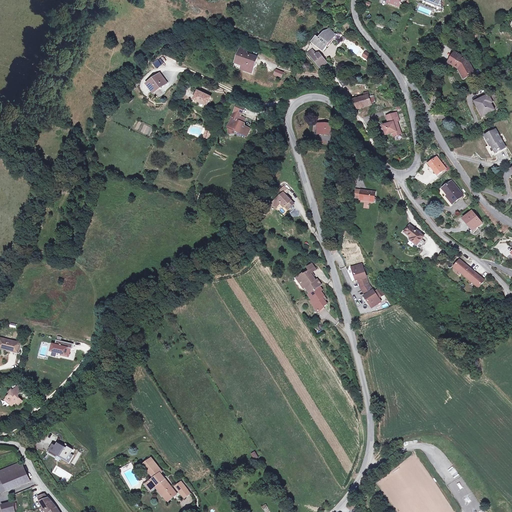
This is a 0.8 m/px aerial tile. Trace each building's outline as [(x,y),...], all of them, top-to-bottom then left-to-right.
[(326,45),(335,34),(329,30),(324,32),(318,39),(316,37),(312,42),(323,51),(327,46),(326,45)] [(249,49),(241,46),(236,62),(234,67),(252,74),(255,66),(253,66),(256,57),(250,55),(249,56),(246,55),(249,49)] [(327,63),(319,54),(317,54),(316,55),(313,51),(309,55),(321,69),(327,63)] [(474,73),(467,60),(455,53),(449,63),(459,68),(461,67),(462,69),(461,70),(465,78),(474,73)] [(153,63),(157,69),(162,65),(158,59),(153,63)] [(276,69),(273,75),(281,78),(284,72),(276,69)] [(167,84),(160,74),(147,84),(152,92),(159,87),(160,89),(167,84)] [(352,81),(347,74),(338,80),(343,87),(352,81)] [(211,98),(198,91),(194,100),(194,101),(198,103),(207,107),(211,98)] [(372,104),(370,97),(369,95),(366,96),(359,98),(362,108),(372,104)] [(482,116),(494,110),(491,103),(489,101),(491,100),(488,95),(478,100),(480,105),(477,107),(482,116)] [(362,108),(359,98),(352,100),(355,110),(362,108)] [(238,104),(235,111),(241,114),(242,114),(245,108),(238,104)] [(228,126),(230,134),(235,134),(236,132),(239,133),(247,132),(249,128),(244,126),(245,124),(243,123),(239,121),(241,117),(240,116),(241,114),(235,111),(228,126)] [(401,134),(397,122),(399,121),(397,113),(389,116),(392,123),(389,124),(383,126),(386,135),(393,133),(395,133),(396,136),(401,134)] [(319,125),(318,133),(330,134),(330,125),(319,125)] [(505,148),(496,131),(485,137),(490,145),(491,144),(492,146),(496,153),(505,148)] [(441,157),(438,159),(446,169),(447,171),(450,169),(441,157)] [(446,169),(438,159),(437,158),(429,164),(437,175),(446,169)] [(463,196),(452,181),(443,188),(448,195),(446,196),(453,204),(463,196)] [(280,189),(281,190),(284,193),(286,195),(289,191),(284,185),(280,189)] [(360,200),(374,202),(375,192),(356,190),(355,198),(360,198),(360,200)] [(286,195),(284,193),(280,196),(273,204),(277,208),(282,203),(288,210),(294,204),(286,195)] [(465,201),(469,206),(471,205),(474,202),(470,196),(465,201)] [(474,230),(482,223),(472,212),(464,219),(474,230)] [(418,244),(422,239),(424,237),(410,226),(405,233),(414,240),(413,242),(420,248),(422,246),(418,244)] [(478,288),(485,280),(459,258),(452,266),(478,288)] [(303,274),(297,278),(303,286),(304,284),(307,288),(311,293),(320,287),(322,286),(318,280),(316,281),(314,277),(313,278),(312,276),(313,276),(312,274),(317,270),(313,264),(307,268),(309,271),(304,275),(303,274)] [(358,280),(360,286),(369,283),(364,270),(363,267),(353,271),(354,275),(355,275),(357,280),(358,280)] [(370,285),(362,290),(366,295),(365,296),(368,301),(367,301),(370,305),(379,299),(375,292),(370,285)] [(315,303),(313,304),(319,312),(325,308),(324,307),(328,305),(324,300),(323,299),(323,298),(325,297),(321,292),(323,291),(320,287),(311,293),(309,294),(313,300),(315,303)] [(380,289),(375,292),(379,299),(384,295),(380,289)] [(381,302),(379,299),(370,305),(372,308),(381,302)] [(18,354),(20,344),(2,340),(2,342),(0,341),(0,347),(6,350),(6,351),(18,354)] [(73,349),(74,344),(56,340),(55,345),(52,344),(51,351),(61,354),(61,355),(69,357),(70,351),(67,351),(68,348),(71,348),(73,349)] [(19,398),(19,396),(18,395),(20,393),(21,394),(23,391),(18,386),(13,391),(12,390),(9,393),(10,394),(7,398),(10,401),(8,403),(12,406),(16,402),(19,405),(22,401),(19,398)] [(57,457),(58,455),(69,462),(73,456),(71,455),(74,450),(68,447),(66,449),(64,448),(58,444),(56,447),(53,445),(49,453),(57,458),(57,457)] [(58,455),(57,457),(68,464),(69,462),(58,455)] [(163,472),(151,457),(146,461),(147,462),(144,465),(154,479),(150,483),(152,486),(153,485),(155,488),(157,487),(159,489),(158,490),(161,493),(165,497),(164,498),(168,502),(174,497),(173,497),(172,494),(175,492),(161,474),(163,472)] [(21,463),(0,471),(0,483),(3,482),(7,491),(30,481),(21,463)] [(182,484),(177,488),(181,494),(184,497),(190,493),(182,484)] [(49,511),(57,507),(52,502),(45,494),(38,497),(40,501),(43,507),(41,508),(43,511),(46,510),(46,511),(49,511)] [(15,511),(14,502),(2,506),(3,511),(15,511)]
